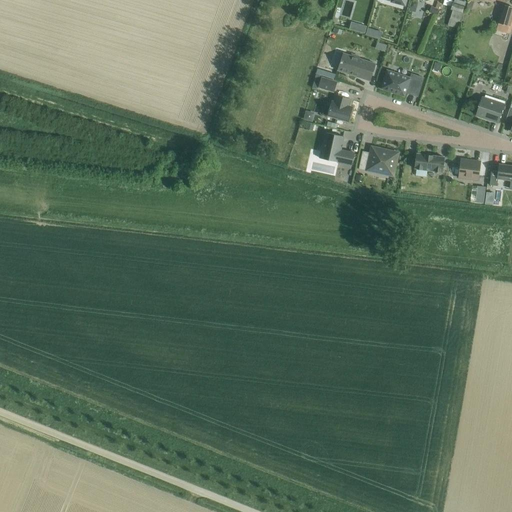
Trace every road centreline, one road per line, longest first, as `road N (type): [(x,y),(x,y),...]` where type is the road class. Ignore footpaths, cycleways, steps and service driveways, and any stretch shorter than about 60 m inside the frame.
road 1 (unclassified): [(248,511),(0,412)]
road 2 (residential): [(494,140),(374,101),(364,120),(370,128),(471,141)]
